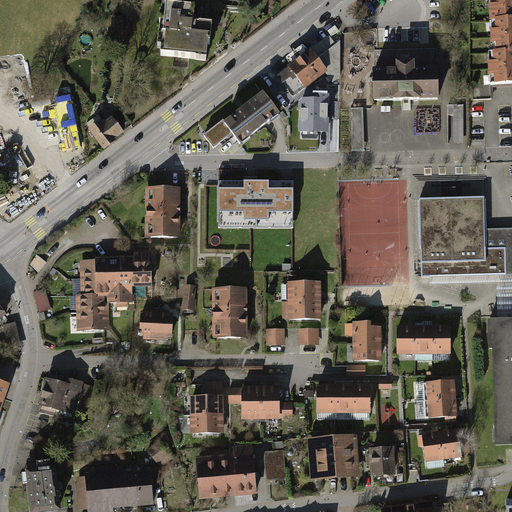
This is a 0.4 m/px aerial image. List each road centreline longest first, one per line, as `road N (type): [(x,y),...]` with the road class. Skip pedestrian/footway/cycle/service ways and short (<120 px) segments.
road 1 (residential): [(511,154),(188,161),(149,159),(139,147)]
road 2 (residential): [(298,366),(32,362)]
road 3 (primary): [(139,147),(329,0)]
road 4 (residential): [(511,474),(340,501)]
road 5 (primary): [(2,252),(139,147)]
road 6 (residential): [(32,362),(0,484)]
